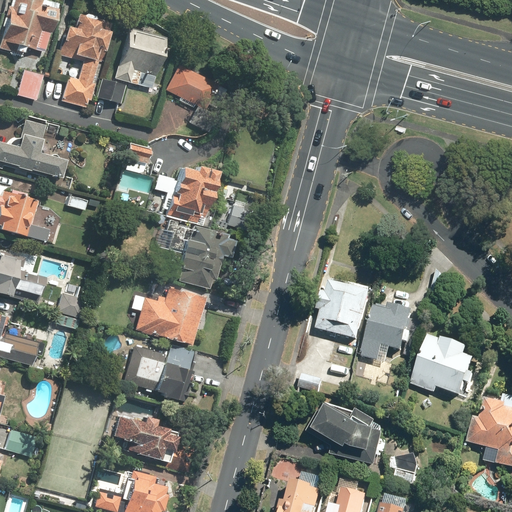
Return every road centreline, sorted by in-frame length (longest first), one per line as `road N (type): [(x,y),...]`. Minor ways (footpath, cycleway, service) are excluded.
road 1 (tertiary): [(225,511),(322,149)]
road 2 (residential): [(389,174),(396,150),(411,143),(442,158),(468,254)]
road 3 (primary): [(511,115),(343,69)]
road 4 (primary): [(343,69),(289,52),(185,0)]
road 5 (primary): [(355,22),(511,69)]
